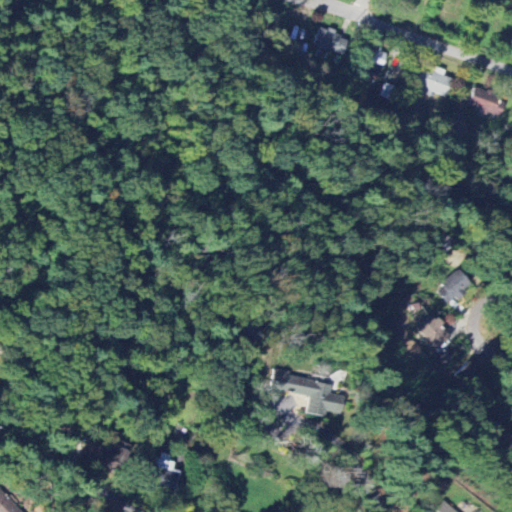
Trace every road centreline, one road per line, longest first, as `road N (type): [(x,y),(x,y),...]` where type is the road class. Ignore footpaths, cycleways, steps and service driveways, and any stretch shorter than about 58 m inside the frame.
road 1 (residential): [(511,70),(358,15)]
road 2 (residential): [(378,511),(362,436),(310,376)]
road 3 (residential): [(0,440),(139,511)]
road 4 (residential): [(511,378),(476,344),(466,319),(477,302),(511,292)]
